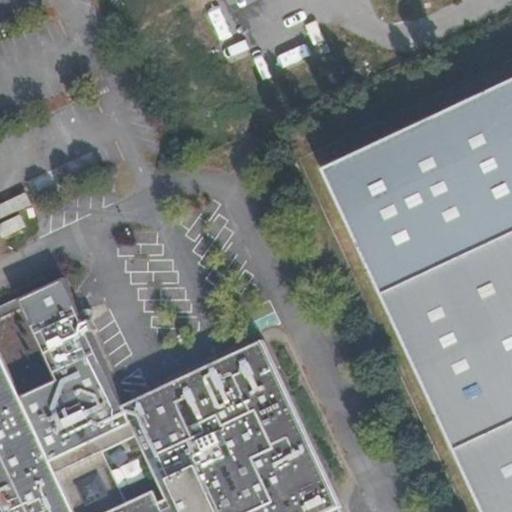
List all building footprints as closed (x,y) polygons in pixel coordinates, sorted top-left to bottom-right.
[(511,511),(511,82),(326,170),(487,511),(511,511)] [(49,276),(34,283),(37,292),(48,287),(54,285),(49,276)] [(22,301),(60,381),(22,398),(53,463),(133,426),(125,407),(65,281),(22,301)] [(310,443),(341,509),(343,508),(265,341),(263,342),(310,443)] [(161,511),(310,443),(263,342),(125,407),(133,426),(53,463),(22,398),(0,351),(0,511),(161,511)] [(334,511),(341,509),(310,443),(161,511),(334,511)]
